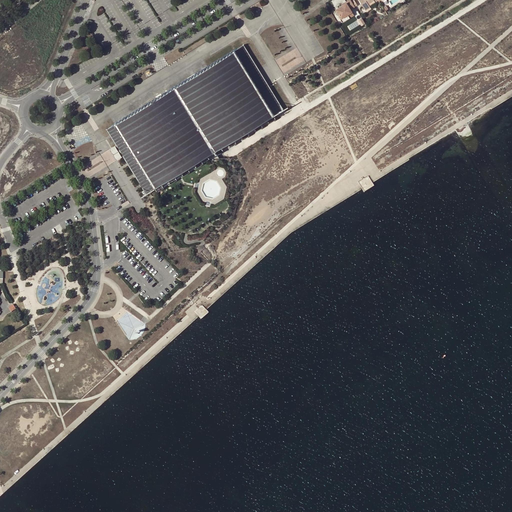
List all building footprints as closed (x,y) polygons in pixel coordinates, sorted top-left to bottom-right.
[(354,7),(350,0),(348,0),(345,2),(346,3),(342,5),(335,9),(341,18),(347,14),(351,12),(350,9),(354,7)] [(358,0),(364,8),(369,6),(368,4),(373,0),(374,2),(378,0),(358,0)] [(243,45),(235,50),(274,115),(283,109),(269,86),(258,68),(243,45)] [(226,55),(115,124),(154,188),(215,150),(274,115),(235,50),(226,55)] [(113,141),(116,145),(123,156),(124,158),(127,163),(129,166),(134,173),(135,176),(140,184),(142,187),(146,193),(154,188),(115,124),(106,129),(110,135),(111,137),(113,141)] [(123,156),(116,145),(113,146),(121,158),(123,156)] [(121,158),(113,146),(110,148),(117,160),(121,158)]
